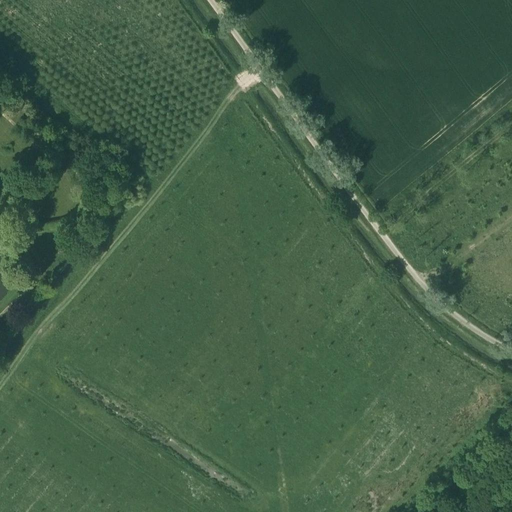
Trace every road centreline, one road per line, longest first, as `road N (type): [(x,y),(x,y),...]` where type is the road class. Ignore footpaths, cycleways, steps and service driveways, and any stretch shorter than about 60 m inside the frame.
road 1 (unclassified): [(511,350),(458,318),(420,282),(211,0)]
road 2 (track): [(0,385),(161,204),(171,170),(243,93),(256,61)]
